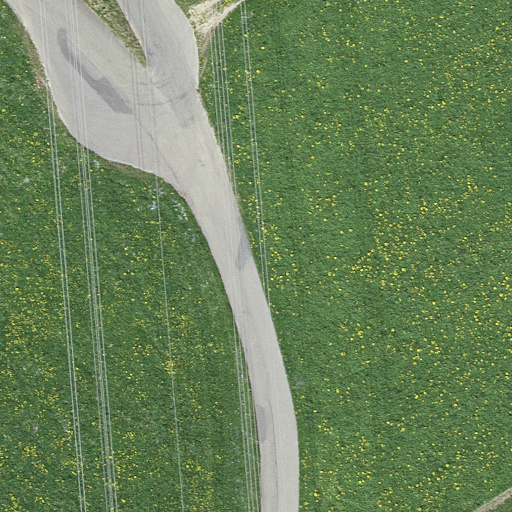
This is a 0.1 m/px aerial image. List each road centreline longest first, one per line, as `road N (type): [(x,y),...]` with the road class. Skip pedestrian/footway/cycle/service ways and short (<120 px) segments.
road 1 (unclassified): [(278,511),(276,428),(257,331),(199,166)]
road 2 (unclassified): [(47,0),(199,166)]
road 3 (unclassified): [(199,166),(174,77),(136,0)]
